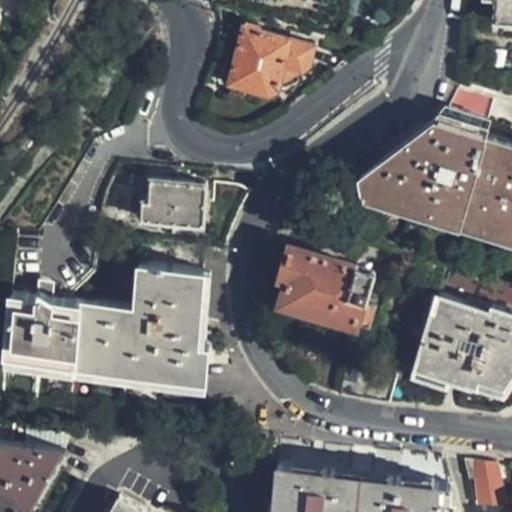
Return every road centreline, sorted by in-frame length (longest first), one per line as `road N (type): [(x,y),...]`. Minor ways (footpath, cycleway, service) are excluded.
road 1 (residential): [(427,41),(398,100),(271,192),(255,217),(242,269),(248,328),(273,377),(315,407),(511,434)]
road 2 (residential): [(161,0),(189,28),(178,113),(204,146),(253,145),(276,135),(381,54),(427,41)]
